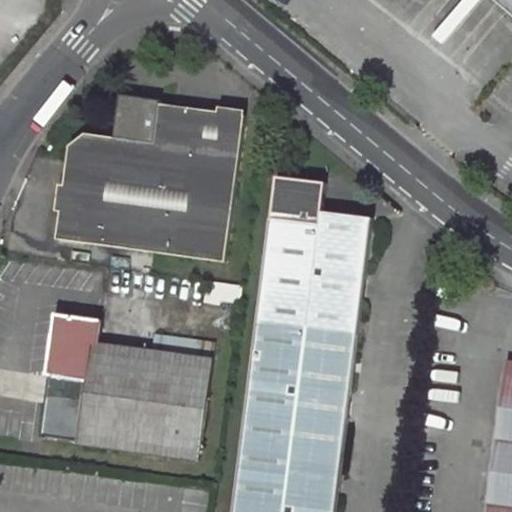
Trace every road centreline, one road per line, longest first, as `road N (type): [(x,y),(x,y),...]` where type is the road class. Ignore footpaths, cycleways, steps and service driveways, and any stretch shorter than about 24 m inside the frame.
road 1 (unclassified): [(511,247),(417,191),(201,0)]
road 2 (unclassified): [(0,149),(118,0)]
